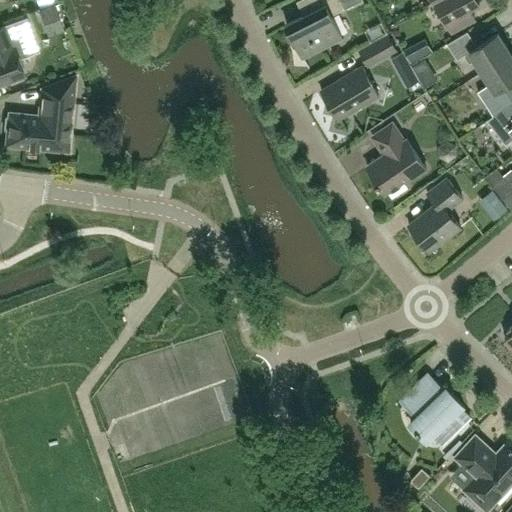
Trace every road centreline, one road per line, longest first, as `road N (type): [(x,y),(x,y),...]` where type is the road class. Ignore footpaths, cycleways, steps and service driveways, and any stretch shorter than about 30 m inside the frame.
road 1 (residential): [(427,307),(345,204),(231,0)]
road 2 (tertiary): [(283,362),(260,344),(226,262),(197,224),(162,209),(25,189)]
road 3 (tertiary): [(315,511),(279,417),(283,362)]
road 4 (residential): [(283,362),(427,307)]
road 5 (residential): [(511,398),(427,307)]
